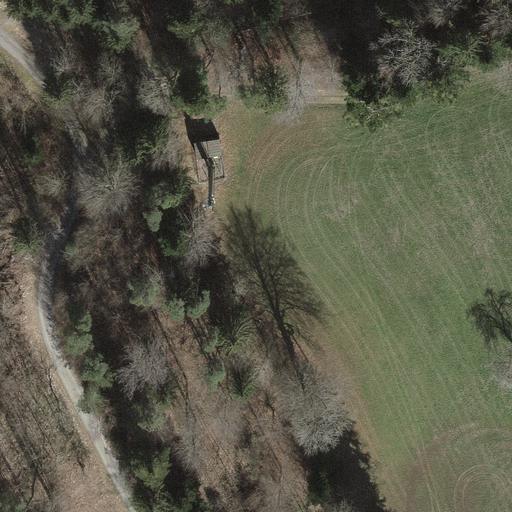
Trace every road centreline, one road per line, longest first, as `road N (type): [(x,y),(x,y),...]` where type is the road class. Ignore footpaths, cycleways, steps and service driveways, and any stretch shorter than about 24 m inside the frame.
road 1 (track): [(511,53),(387,94),(190,95),(155,64),(94,33),(22,23),(0,30)]
road 2 (track): [(0,42),(60,97),(81,154),(79,190),(44,290),(51,340),(138,511)]
